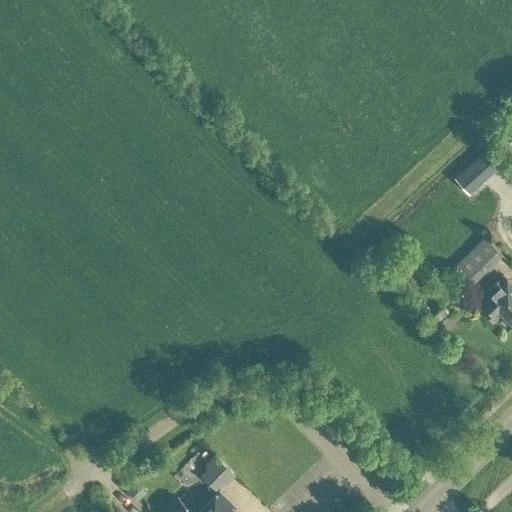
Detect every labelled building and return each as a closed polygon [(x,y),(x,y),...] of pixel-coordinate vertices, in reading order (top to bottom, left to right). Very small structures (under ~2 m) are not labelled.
[(511,134),(499,148),(511,161),(511,134)] [(469,193),(501,163),(485,146),(453,175),(469,193)] [(473,281),(500,254),(482,236),(455,263),(473,281)] [(404,256),(391,269),(402,281),(415,268),(404,256)] [(511,283),(506,277),(499,283),(496,280),(487,289),(490,292),(480,302),(492,315),(498,310),(511,324),(511,283)] [(235,473),(214,453),(204,463),(206,465),(199,473),(215,488),(222,481),(225,483),(235,473)] [(136,500),(145,491),(135,480),(125,490),(136,500)] [(235,511),(232,509),(236,505),(219,489),(196,511),(191,511),(176,496),(160,511),(235,511)]
